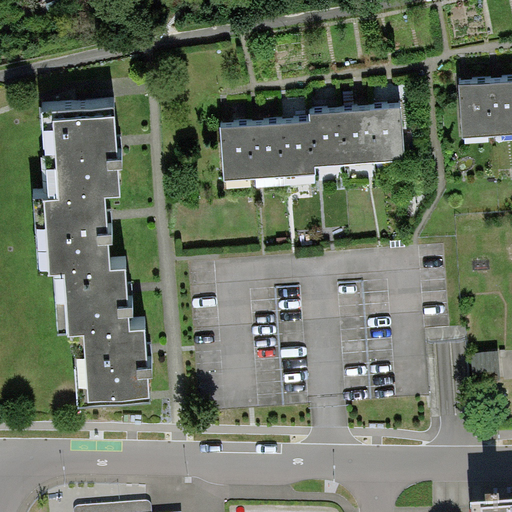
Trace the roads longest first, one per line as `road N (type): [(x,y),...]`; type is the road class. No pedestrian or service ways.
road 1 (residential): [(0,455),(325,454),(374,463)]
road 2 (residential): [(0,74),(149,39)]
road 3 (residential): [(374,463),(511,462)]
